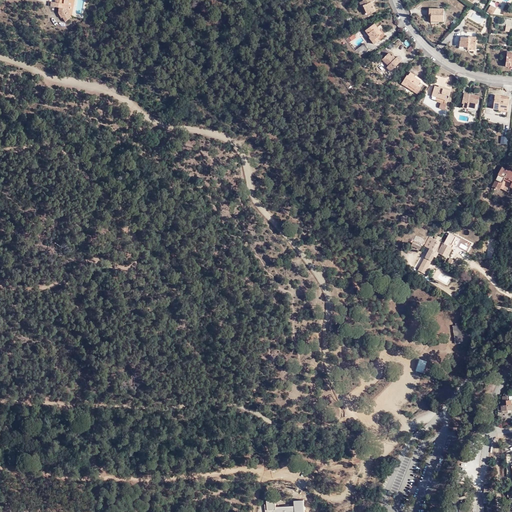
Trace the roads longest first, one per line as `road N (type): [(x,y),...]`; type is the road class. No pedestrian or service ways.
road 1 (track): [(0,58),(116,93),(175,128),(226,134),(243,157),(254,198),(322,279),(329,302),(325,355),(347,411)]
road 2 (track): [(390,446),(366,459),(347,491),(335,495),(283,471),(70,478),(20,465),(0,469)]
road 3 (track): [(0,395),(152,409),(220,399),(299,426),(340,421),(347,411)]
road 4 (track): [(0,148),(64,148),(125,218),(136,261),(99,255),(39,283),(9,287),(0,279)]
